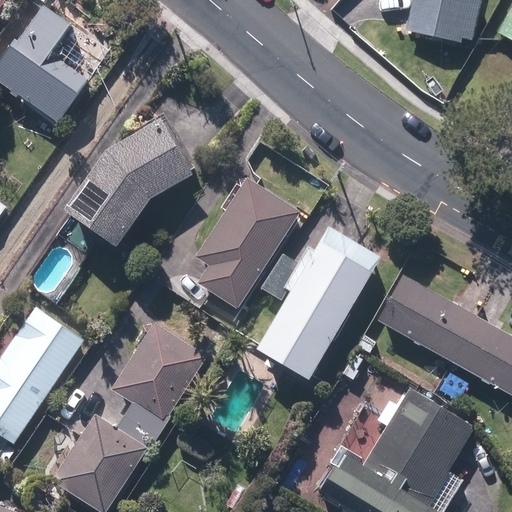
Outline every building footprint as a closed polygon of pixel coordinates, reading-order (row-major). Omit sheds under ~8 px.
[(411,0),(405,35),(458,46),(458,42),(468,44),(477,2),(469,0),(468,0),(411,0)] [(511,7),(496,37),(511,45),(511,7)] [(12,44),(0,62),(0,91),(54,127),(102,55),(40,14),(17,47),(12,44)] [(111,255),(147,205),(187,182),(155,127),(101,158),(59,218),(111,255)] [(196,286),(235,312),(298,217),(245,183),(193,263),(206,271),(196,286)] [(253,357),(304,387),(375,266),(324,236),(253,357)] [(511,342),(400,281),(375,325),(511,400),(511,342)] [(83,340),(33,307),(0,357),(0,439),(13,448),(83,340)] [(49,484),(91,511),(105,511),(140,460),(141,461),(169,418),(168,418),(205,361),(153,327),(109,393),(130,407),(114,431),(93,418),(49,484)] [(330,472),(315,497),(341,511),(443,511),(461,483),(445,473),(470,431),(408,394),(363,470),(341,458),(332,473),(330,472)]
